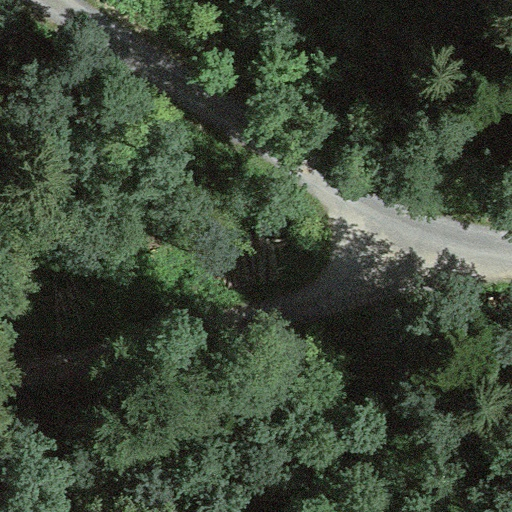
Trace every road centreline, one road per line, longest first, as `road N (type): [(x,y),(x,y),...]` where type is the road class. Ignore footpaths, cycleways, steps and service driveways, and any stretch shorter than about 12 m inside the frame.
road 1 (track): [(511,244),(424,248),(44,0)]
road 2 (track): [(0,365),(424,248)]
